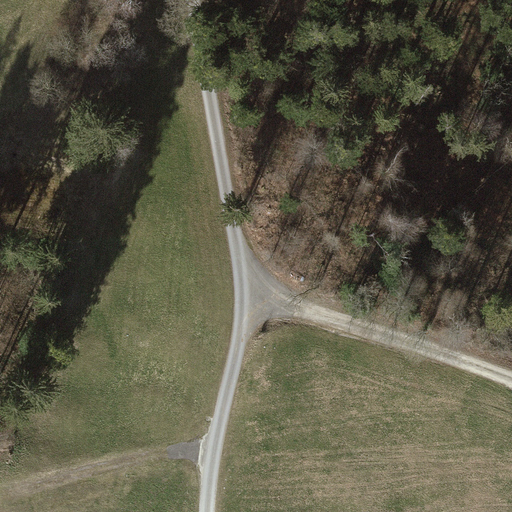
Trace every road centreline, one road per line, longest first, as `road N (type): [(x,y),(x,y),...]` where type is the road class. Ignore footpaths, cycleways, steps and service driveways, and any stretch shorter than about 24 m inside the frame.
road 1 (track): [(188,0),(244,287),(243,323),(210,456),(207,511)]
road 2 (track): [(244,287),(511,384)]
road 3 (track): [(210,456),(176,452),(0,491)]
